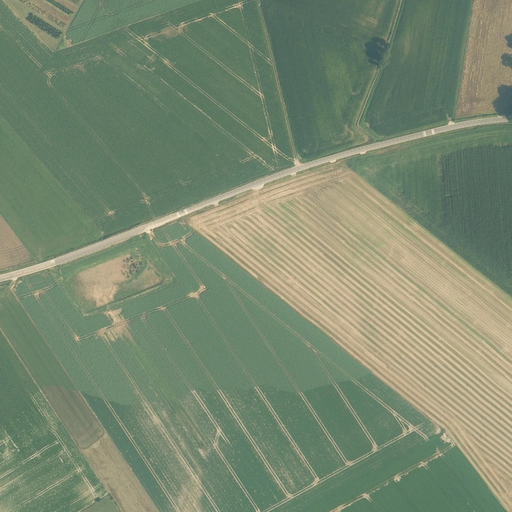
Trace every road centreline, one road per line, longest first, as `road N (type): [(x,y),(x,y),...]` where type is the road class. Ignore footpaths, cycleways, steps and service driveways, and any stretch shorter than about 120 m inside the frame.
road 1 (tertiary): [(0,278),(330,158),(511,119)]
road 2 (track): [(257,0),(298,168)]
